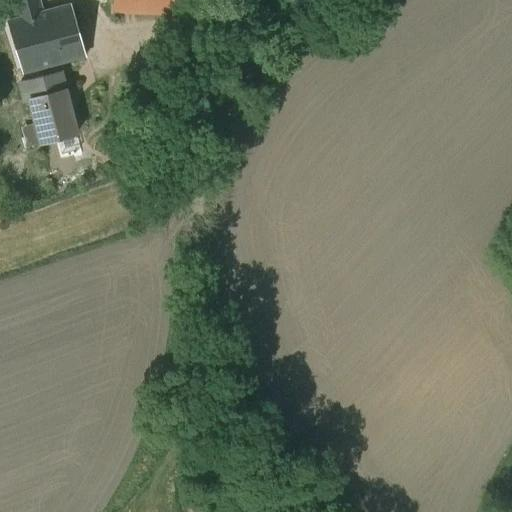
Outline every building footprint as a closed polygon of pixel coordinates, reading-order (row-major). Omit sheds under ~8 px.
[(38,0),(13,0),(19,19),(42,13),(38,0)] [(183,0),(111,0),(112,12),(183,15),(183,0)] [(19,19),(8,22),(21,71),(22,72),(57,63),(85,56),(71,5),(42,13),(19,19)] [(57,63),(22,72),(21,71),(16,72),(25,101),(29,100),(29,98),(64,89),(57,63)] [(64,89),(29,98),(29,100),(41,144),(61,138),(76,134),(71,115),(70,115),(63,90),(65,90),(64,89)]
